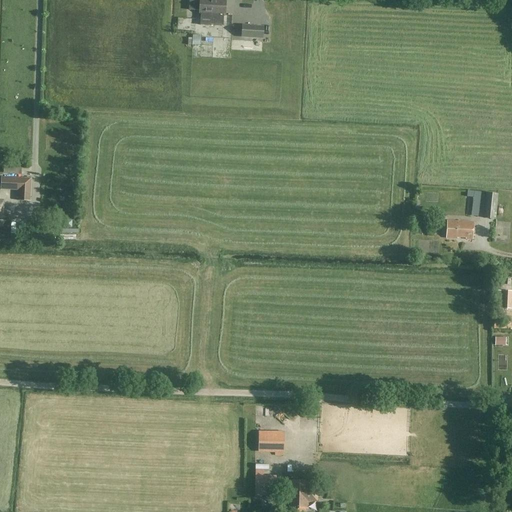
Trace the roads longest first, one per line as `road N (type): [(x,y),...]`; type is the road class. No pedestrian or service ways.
road 1 (track): [(0,382),(511,406)]
road 2 (unclassified): [(39,0),(34,172)]
